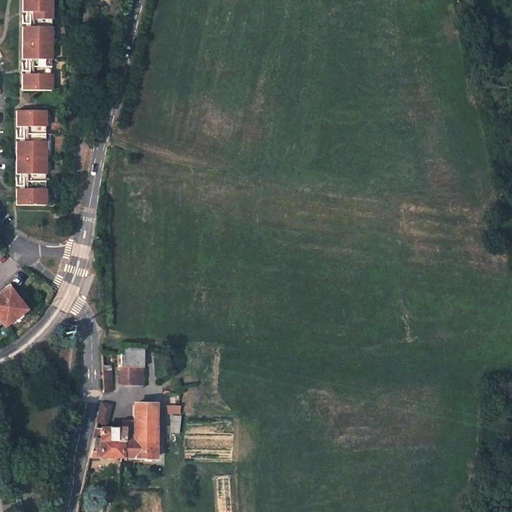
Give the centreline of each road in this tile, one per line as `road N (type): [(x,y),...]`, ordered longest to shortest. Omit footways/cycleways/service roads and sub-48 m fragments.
road 1 (residential): [(137,0),(82,246)]
road 2 (residential): [(92,411),(88,319),(69,295)]
